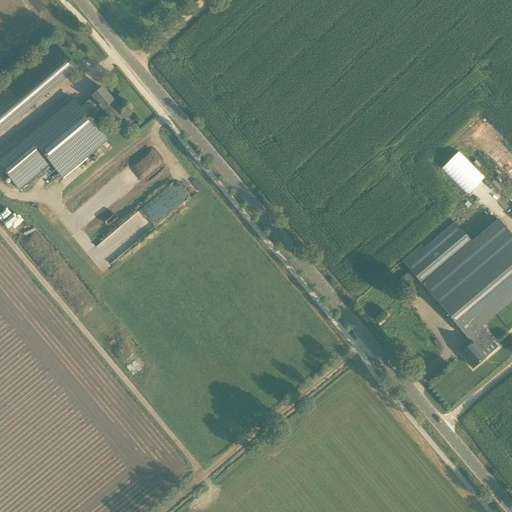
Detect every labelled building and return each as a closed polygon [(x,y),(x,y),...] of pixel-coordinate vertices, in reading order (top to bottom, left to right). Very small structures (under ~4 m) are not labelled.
[(55,46),(37,61),(57,85),(75,70),(55,46)] [(23,131),(0,150),(0,168),(19,191),(50,164),(62,178),(106,141),(88,120),(101,109),(109,118),(120,109),(109,96),(102,88),(90,97),(91,99),(79,109),(69,97),(29,131),(28,130),(25,133),(23,131)] [(185,178),(151,202),(161,216),(195,193),(185,178)] [(421,246),(402,262),(421,285),(467,339),(481,327),(511,300),(511,236),(498,220),(471,242),(455,223),(424,250),(421,246)] [(472,344),(461,354),(473,368),(480,362),(485,358),(480,353),(494,341),(481,327),(467,339),(472,344)]
